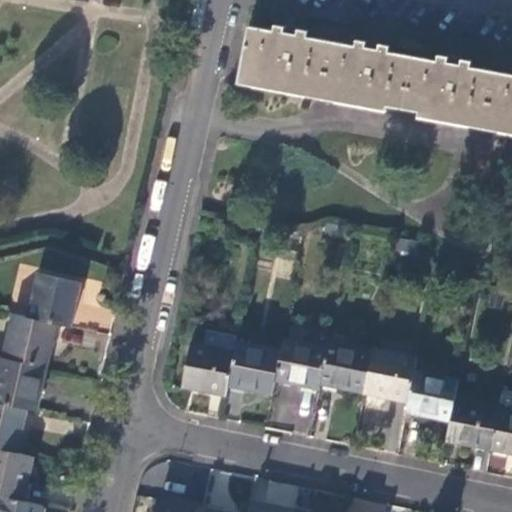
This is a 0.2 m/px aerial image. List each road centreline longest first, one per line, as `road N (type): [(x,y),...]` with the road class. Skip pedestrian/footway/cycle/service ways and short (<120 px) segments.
road 1 (residential): [(130,428),(221,0)]
road 2 (residential): [(511,507),(130,428)]
